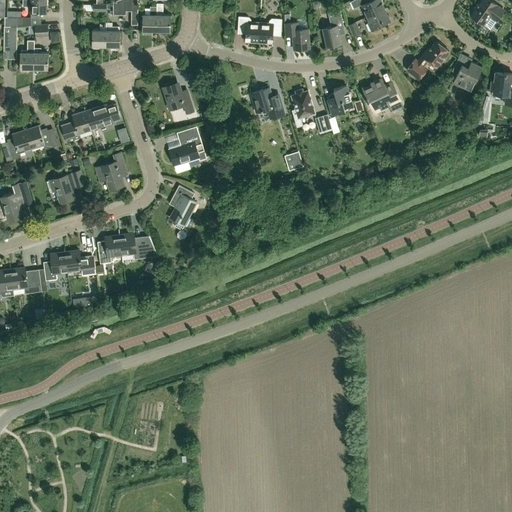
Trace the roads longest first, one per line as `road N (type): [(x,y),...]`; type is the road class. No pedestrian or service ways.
road 1 (unclassified): [(43,399),(511,212)]
road 2 (residential): [(0,247),(150,192),(153,174),(118,68)]
road 3 (residential): [(185,41),(257,64),(308,68),(384,50),(421,27)]
